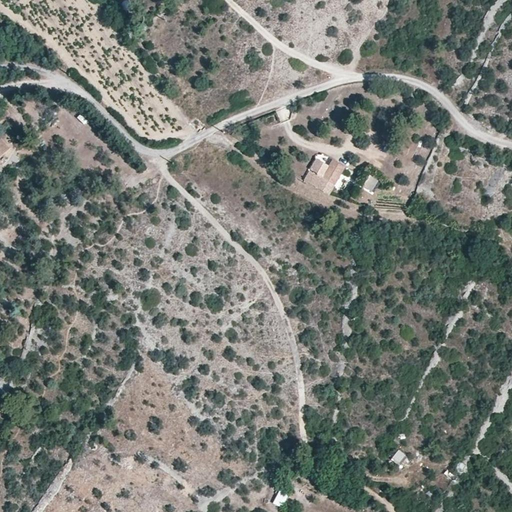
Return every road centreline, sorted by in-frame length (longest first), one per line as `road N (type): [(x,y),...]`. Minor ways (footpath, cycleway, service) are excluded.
road 1 (unclassified): [(511,142),(465,127),(437,89),(346,78),(154,160),(107,110),(67,83),(0,84)]
road 2 (track): [(163,155),(170,176),(264,272),(286,318),(300,364),(306,457),(320,476),(363,486),(392,511)]
road 3 (track): [(363,78),(291,52),(227,0)]
